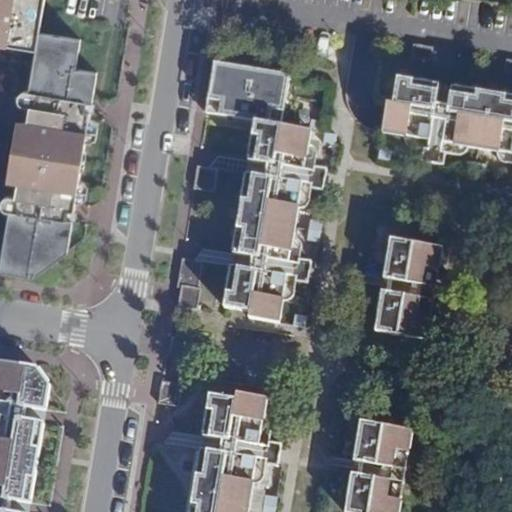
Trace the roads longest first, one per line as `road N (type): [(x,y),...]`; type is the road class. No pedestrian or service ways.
road 1 (residential): [(180,0),(125,334)]
road 2 (residential): [(244,0),(511,42)]
road 3 (residential): [(125,334),(95,511)]
road 4 (residential): [(0,314),(125,334)]
